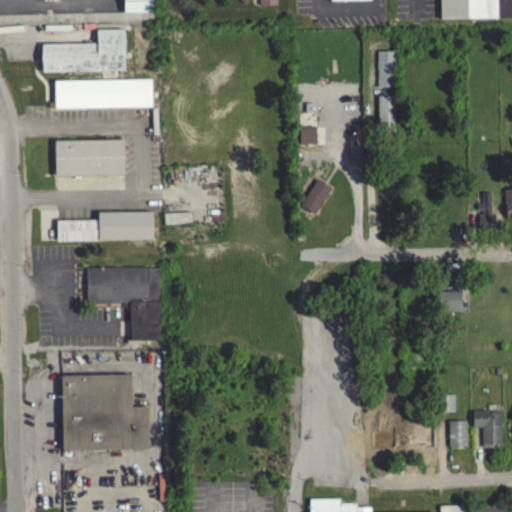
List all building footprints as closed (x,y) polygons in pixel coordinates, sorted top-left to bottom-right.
[(151,0),(151,10),(123,10),(122,0),(151,0)] [(275,9),(274,0),(258,0),(258,9),(275,9)] [(511,0),(440,0),(441,18),(511,16),(511,0)] [(39,48),(40,76),(124,74),(123,33),(95,33),(95,47),(39,48)] [(375,91),(392,91),(392,55),(376,55),(375,91)] [(53,85),(53,112),(150,111),(150,83),(53,85)] [(376,99),(377,135),(395,135),(394,99),(376,99)] [(314,148),(314,131),(298,131),(297,148),(314,148)] [(121,143),(53,144),(53,180),(122,179),(121,143)] [(328,189),(313,183),(300,211),(314,218),(328,189)] [(504,222),(511,221),(511,192),(503,193),(504,222)] [(480,207),(476,208),(477,232),(491,232),(490,196),(480,196),(480,207)] [(55,245),(151,244),(151,215),(96,216),(96,224),(55,224),(55,245)] [(189,226),(189,216),(165,217),(165,227),(189,226)] [(129,344),(158,344),(157,270),(84,271),(85,307),(128,307),(129,344)] [(459,315),(459,295),(437,295),(437,316),(459,315)] [(59,379),(60,455),(147,453),(146,410),(130,411),(129,378),(59,379)] [(453,398),(440,399),(440,416),(454,416),(453,398)] [(480,431),(480,450),(500,449),(499,414),(471,415),(471,431),(480,431)] [(464,425),(447,425),(447,450),(465,450),(464,425)] [(392,429),(381,430),(381,433),(371,433),(371,451),(393,451),(392,429)] [(432,430),(413,430),(413,449),(432,448),(432,430)] [(368,511),(369,511),(355,511),(355,507),(338,507),(338,502),(307,503),(306,511),(368,511)]
